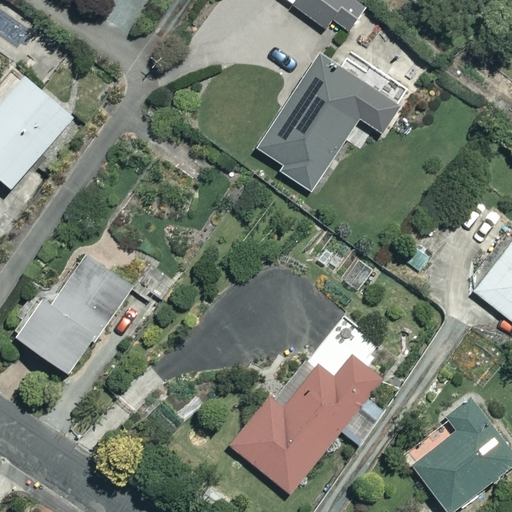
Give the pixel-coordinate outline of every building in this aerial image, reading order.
[(365,4),(360,0),(297,0),(294,6),(325,28),(334,16),(349,26),(365,4)] [(400,100),(323,50),(259,148),(283,164),(279,169),(310,188),(357,116),(380,131),(400,100)] [(74,115),(25,72),(0,100),(0,182),(3,179),(11,187),(74,115)] [(511,236),(472,288),(511,319),(511,236)] [(132,287),(85,251),(21,334),(68,371),(132,287)] [(179,282),(150,265),(136,287),(165,304),(179,282)] [(381,376),(353,354),(334,376),(311,358),(281,396),(273,390),(230,442),(289,490),(381,376)] [(164,383),(147,367),(117,397),(134,413),(164,383)] [(511,460),(511,448),(470,398),(447,417),(457,429),(413,466),(451,511),(511,460)]
